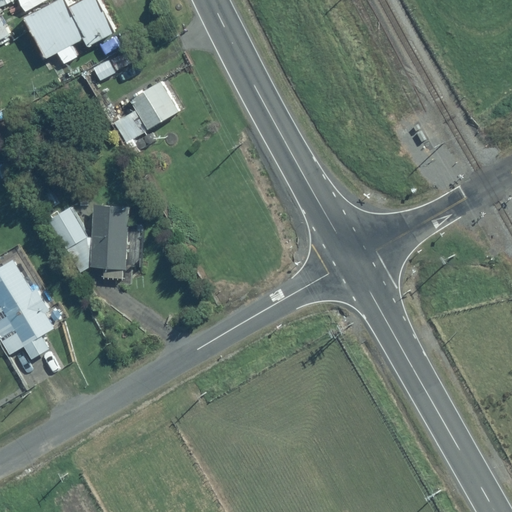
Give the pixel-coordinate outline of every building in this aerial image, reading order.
[(71,0),(61,0),(31,15),(51,58),(91,38),(71,0)] [(106,0),(87,0),(79,4),(99,43),(122,32),(106,0)] [(1,2),(0,2),(0,40),(16,33),(1,2)] [(168,78),(160,83),(134,98),(152,129),(186,109),(168,78)] [(76,203),(72,205),(51,219),(84,271),(95,264),(95,267),(108,268),(107,281),(133,282),(134,264),(149,264),(150,226),(136,226),(136,205),(118,204),(118,197),(98,196),(96,234),(93,234),(76,203)] [(69,317),(24,242),(2,254),(0,250),(0,331),(12,353),(29,343),(38,359),(58,348),(52,336),(66,328),(62,321),(69,317)]
